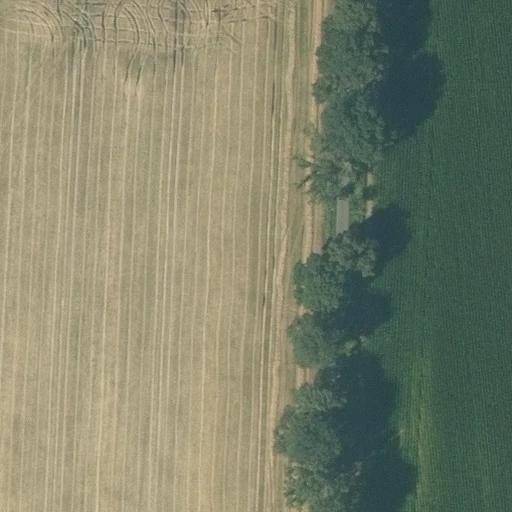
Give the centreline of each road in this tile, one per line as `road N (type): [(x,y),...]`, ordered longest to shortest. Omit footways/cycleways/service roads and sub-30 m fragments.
road 1 (unclassified): [(352,0),(328,511)]
road 2 (track): [(337,303),(401,306),(409,146),(511,150)]
